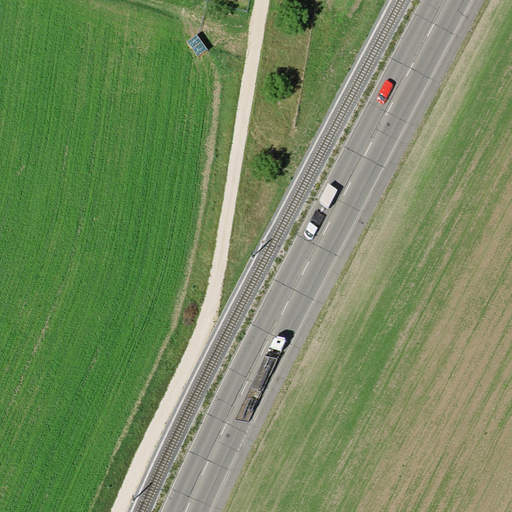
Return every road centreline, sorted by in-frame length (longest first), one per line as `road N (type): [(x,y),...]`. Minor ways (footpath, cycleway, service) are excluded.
road 1 (primary): [(445,0),(185,511)]
road 2 (unclassified): [(263,0),(210,312),(120,511)]
